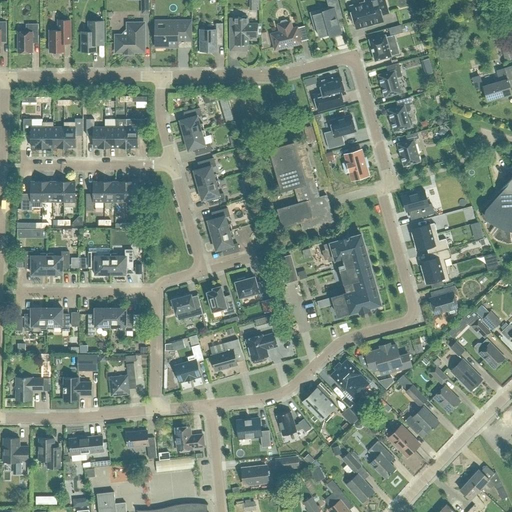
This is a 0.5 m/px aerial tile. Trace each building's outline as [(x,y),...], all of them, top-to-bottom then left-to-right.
[(249,0),(249,10),(259,10),(259,4),(259,0),(249,0)] [(323,12),(313,15),(319,37),(329,34),(330,36),(340,33),(336,19),(342,17),(337,0),(326,0),(329,9),(323,11),(323,12)] [(381,15),(388,13),(384,0),(365,0),(366,2),(350,6),(352,14),(350,14),(349,16),(351,23),(353,24),(355,23),(356,28),(383,21),(381,15)] [(419,19),(417,5),(410,7),(413,20),(419,19)] [(247,18),(229,18),(230,51),(248,51),(248,36),(255,36),(254,23),(247,23),(247,18)] [(58,30),(49,30),(49,52),(64,51),(64,38),(70,38),(70,20),(58,20),(58,30)] [(155,20),(155,47),(178,47),(178,45),(182,41),(191,41),(191,20),(155,20)] [(271,34),(275,50),(301,43),(301,41),(308,39),(305,26),(297,28),(297,27),(292,28),(290,21),(288,22),(286,20),(281,21),(280,24),(278,24),(280,32),(271,34)] [(88,31),(81,31),(81,51),(86,51),(88,53),(91,51),(93,51),(93,44),(103,44),(103,21),(88,21),(88,31)] [(116,35),(116,51),(144,51),(144,23),(128,23),(128,29),(126,29),(122,33),(122,35),(116,35)] [(200,29),(200,51),(216,51),(216,36),(222,36),(222,23),(216,23),(216,29),(200,29)] [(26,32),(18,32),(18,52),(32,52),(32,39),(38,39),(38,24),(26,24),(26,32)] [(402,32),(400,25),(388,28),(390,35),(402,32)] [(511,44),(508,30),(498,32),(505,60),(511,58),(511,44)] [(385,35),(369,39),(375,61),(391,56),(385,35)] [(388,72),(378,75),(385,97),(400,92),(396,78),(402,76),(398,63),(386,66),(388,72)] [(483,86),(488,100),(511,93),(511,91),(509,80),(511,78),(511,67),(511,66),(496,70),(500,81),(483,86)] [(320,83),(322,92),(313,95),(318,111),(334,107),(331,97),(345,93),(341,77),(332,80),(332,78),(322,80),(322,83),(320,83)] [(205,103),(215,100),(213,94),(203,97),(205,103)] [(397,107),(388,109),(394,131),(410,127),(410,125),(411,125),(412,123),(411,119),(408,118),(407,118),(405,111),(409,110),(410,108),(409,104),(412,104),(410,97),(396,101),(397,107)] [(180,120),(184,135),(204,129),(202,123),(199,124),(197,116),(201,115),(199,108),(184,112),(186,119),(180,120)] [(342,134),(355,131),(351,115),(330,121),(333,130),(324,132),(328,149),(344,144),(342,134)] [(64,122),(64,127),(64,147),(75,147),(75,134),(82,134),(82,118),(75,118),(75,122),(64,122)] [(31,135),(31,147),(42,147),(42,127),(32,127),(32,119),(23,119),(23,135),(31,135)] [(126,147),(137,147),(137,135),(144,135),(145,119),(126,119),(126,127),(126,147)] [(42,122),(42,127),(42,147),(53,147),(53,127),(53,122),(42,122)] [(312,125),(303,128),(308,144),(316,142),(312,125)] [(64,127),(53,127),(53,147),(64,147),(64,127)] [(93,147),(105,147),(105,127),(94,127),(93,147)] [(105,147),(115,147),(115,127),(105,127),(105,147)] [(115,147),(126,147),(126,127),(115,127),(115,147)] [(184,135),(188,150),(194,148),(196,155),(211,150),(209,143),(205,144),(203,137),(206,136),(204,129),(184,135)] [(407,141),(398,143),(404,166),(420,161),(413,139),(419,138),(417,132),(406,135),(407,141)] [(237,134),(229,136),(232,147),(240,145),(237,134)] [(303,230),(334,221),(326,195),(319,197),(303,140),(294,143),(294,142),(269,149),(281,191),(294,187),(299,203),(277,209),(282,227),(301,222),(303,230)] [(335,149),(336,159),(344,157),(343,148),(335,149)] [(352,179),(368,175),(361,150),(345,154),(347,162),(343,163),(346,172),(350,171),(352,179)] [(327,162),(334,160),(332,152),(325,154),(327,162)] [(194,170),(198,185),(218,179),(216,173),(213,174),(211,166),(215,165),(213,158),(198,162),(200,169),(194,170)] [(492,223),(501,228),(495,237),(498,239),(511,244),(510,230),(511,231),(511,176),(484,206),(483,208),(482,210),(482,212),(482,213),(483,216),(484,217),(485,218),(486,219),(492,223)] [(220,186),(218,179),(198,185),(202,200),(208,198),(210,205),(225,200),(223,193),(219,194),(217,187),(220,186)] [(32,206),(42,206),(42,201),(42,181),(31,181),(31,194),(21,193),(21,210),(32,210),(32,206)] [(42,201),(53,201),(53,181),(42,181),(42,201)] [(64,181),(53,181),(53,201),(64,201),(64,181)] [(75,181),(64,181),(64,201),(64,206),(75,206),(75,181)] [(93,201),(104,201),(104,181),(93,181),(93,194),(86,194),(86,210),(93,210),(93,201)] [(104,201),(115,201),(115,181),(104,181),(104,201)] [(115,201),(126,201),(126,181),(115,181),(115,201)] [(137,181),(126,181),(126,201),(143,201),(143,187),(137,187),(137,181)] [(406,198),(410,215),(435,209),(430,192),(406,198)] [(252,199),(246,201),(253,222),(258,220),(252,199)] [(208,220),(212,235),(232,230),(230,223),(227,224),(225,216),(229,215),(227,208),(212,212),(214,219),(208,220)] [(412,225),(415,233),(432,229),(429,221),(412,225)] [(262,232),(260,224),(252,226),(254,234),(262,232)] [(39,228),(38,228),(16,228),(16,231),(16,237),(38,237),(40,237),(47,237),(47,235),(47,228),(39,228)] [(234,236),(232,230),(212,235),(216,250),(222,248),(224,255),(239,251),(237,243),(233,245),(231,237),(234,236)] [(361,233),(323,244),(325,249),(322,250),(324,258),(327,257),(328,260),(346,255),(349,265),(339,268),(346,292),(332,296),(338,315),(359,309),(359,312),(370,309),(369,306),(380,303),(361,233)] [(421,253),(436,249),(433,240),(418,244),(421,253)] [(446,266),(444,259),(451,257),(448,248),(428,253),(430,259),(420,262),(423,272),(446,266)] [(117,253),(111,253),(111,274),(126,274),(126,268),(133,268),(133,250),(125,250),(125,256),(117,256),(117,253)] [(32,267),(32,273),(47,273),(47,253),(40,253),(40,256),(32,256),(32,251),(25,251),(25,267),(32,267)] [(54,253),(47,253),(47,273),(62,273),(62,267),(69,267),(69,251),(61,251),(61,256),(54,256),(54,253)] [(95,273),(111,274),(111,253),(104,253),(104,256),(96,256),(96,251),(89,251),(89,267),(95,267),(95,273)] [(291,254),(279,258),(286,283),(298,280),(291,254)] [(450,280),(446,266),(423,272),(426,283),(430,282),(442,279),(443,282),(450,280)] [(257,285),(255,276),(245,279),(245,277),(237,279),(237,281),(235,282),(239,297),(244,296),(245,298),(252,296),(252,294),(258,292),(260,298),(268,296),(265,283),(257,285)] [(315,290),(325,289),(323,277),(313,278),(315,290)] [(443,294),(430,298),(434,314),(447,310),(449,316),(457,314),(455,308),(457,307),(453,292),(456,291),(454,285),(442,289),(443,294)] [(225,302),(221,286),(212,288),(213,290),(207,292),(212,311),(220,309),(222,316),(236,312),(232,300),(225,302)] [(174,308),(176,313),(178,320),(203,313),(199,299),(193,301),(191,294),(172,299),(172,301),(170,302),(172,308),(174,308)] [(325,304),(331,302),(329,295),(322,298),(325,304)] [(47,308),(32,308),(32,314),(25,314),(25,330),(32,330),(32,325),(40,325),(40,328),(47,328),(47,308)] [(62,308),(47,308),(47,328),(54,328),(54,325),(61,325),(61,330),(69,330),(69,314),(62,314),(62,308)] [(104,329),(110,329),(110,308),(95,308),(95,314),(88,314),(88,334),(96,334),(96,326),(104,326),(104,329)] [(126,314),(126,308),(110,308),(110,329),(117,329),(117,326),(125,326),(125,330),(133,330),(133,314),(126,314)] [(501,321),(491,310),(481,319),(492,330),(501,321)] [(254,320),(257,329),(270,326),(267,316),(254,320)] [(484,336),(490,331),(478,318),(470,325),(476,331),(477,329),(484,336)] [(511,325),(509,323),(501,331),(508,339),(511,335),(511,336),(511,325)] [(261,335),(246,339),(252,360),(267,356),(265,348),(269,347),(269,348),(277,345),(273,333),(262,336),(261,335)] [(203,359),(196,334),(188,337),(194,355),(187,357),(189,362),(175,366),(179,381),(185,379),(186,380),(195,377),(194,376),(200,375),(196,361),(203,359)] [(459,343),(467,352),(473,347),(465,338),(459,343)] [(505,357),(490,342),(486,338),(482,343),(478,342),(474,346),(474,349),(479,353),(494,367),(505,357)] [(174,351),(186,347),(183,339),(171,343),(174,351)] [(226,351),(211,355),(215,370),(237,364),(234,354),(241,352),(238,339),(223,343),(226,351)] [(450,347),(458,355),(464,349),(456,341),(450,347)] [(381,348),(366,352),(370,367),(372,367),(373,370),(380,368),(382,373),(411,365),(408,353),(400,355),(396,344),(391,345),(390,342),(380,345),(381,348)] [(98,353),(78,354),(78,370),(98,370),(98,353)] [(462,359),(451,370),(471,390),(482,378),(462,359)] [(331,375),(345,389),(347,386),(356,395),(368,383),(360,374),(347,360),(331,375)] [(109,377),(111,395),(130,393),(128,380),(135,379),(134,363),(126,364),(127,375),(109,377)] [(430,372),(442,383),(447,377),(436,366),(430,372)] [(401,372),(391,374),(394,384),(404,381),(403,375),(408,374),(407,368),(401,369),(401,372)] [(16,377),(16,399),(32,399),(32,390),(43,390),(43,378),(32,378),(32,377),(16,377)] [(64,377),(64,399),(79,399),(79,394),(91,394),(91,382),(79,382),(79,377),(64,377)] [(427,399),(412,384),(405,392),(420,406),(427,399)] [(460,400),(445,385),(433,396),(449,412),(460,400)] [(302,401),(301,401),(321,421),(320,420),(334,405),(335,407),(336,406),(324,394),(323,394),(317,388),(303,402),(302,401)] [(360,398),(350,409),(359,418),(369,407),(360,398)] [(423,428),(428,433),(439,422),(423,406),(412,417),(410,415),(404,421),(417,434),(423,428)] [(288,407),(273,411),(282,436),(295,432),(301,435),(303,439),(313,434),(310,429),(304,420),(301,422),(302,425),(294,427),(288,407)] [(268,439),(266,428),(257,429),(255,417),(236,420),(239,436),(257,433),(258,441),(268,439)] [(190,426),(175,428),(177,450),(192,449),(192,447),(204,446),(203,434),(191,435),(190,426)] [(401,426),(389,437),(406,454),(418,443),(401,426)] [(127,433),(128,446),(147,444),(148,458),(156,457),(154,437),(148,437),(147,430),(127,433)] [(102,435),(69,438),(71,455),(104,451),(102,435)] [(3,438),(3,462),(19,462),(19,460),(28,460),(28,446),(19,446),(19,438),(3,438)] [(39,438),(39,459),(48,459),(48,467),(60,467),(60,451),(54,451),(54,438),(39,438)] [(377,440),(367,450),(375,458),(369,464),(374,469),(375,467),(385,478),(395,468),(384,457),(389,452),(377,440)] [(157,443),(158,454),(167,453),(165,441),(157,443)] [(341,453),(339,445),(332,447),(335,455),(341,453)] [(349,452),(342,458),(354,471),(361,465),(349,452)] [(157,472),(195,468),(194,456),(155,461),(157,472)] [(275,458),(276,470),(299,467),(298,456),(275,458)] [(325,477),(319,465),(310,469),(317,482),(325,477)] [(246,468),(240,468),(242,484),(248,484),(267,482),(266,466),(246,468)] [(95,476),(94,468),(86,468),(87,477),(95,476)] [(479,469),(470,479),(481,489),(485,484),(491,488),(495,484),(502,498),(507,496),(496,472),(489,479),(479,469)] [(358,473),(346,484),(362,502),(374,491),(358,473)] [(479,511),(485,505),(476,494),(481,489),(470,479),(460,489),(476,504),(469,511),(470,511),(479,511)] [(342,492),(332,480),(328,483),(325,485),(332,493),(336,498),(342,492)] [(203,504),(199,504),(190,504),(182,504),(174,506),(166,508),(159,509),(152,510),(145,510),(138,510),(137,511),(126,511),(125,502),(115,503),(114,492),(97,493),(98,511),(208,511),(207,505),(203,504)] [(331,507),(328,509),(330,511),(350,511),(349,510),(354,506),(343,492),(342,492),(336,498),(332,493),(324,499),(331,507)] [(312,497),(303,502),(309,511),(316,511),(320,510),(312,497)] [(245,499),(245,500),(246,502),(243,502),(245,510),(245,511),(257,509),(255,500),(251,501),(250,499),(245,499)]
